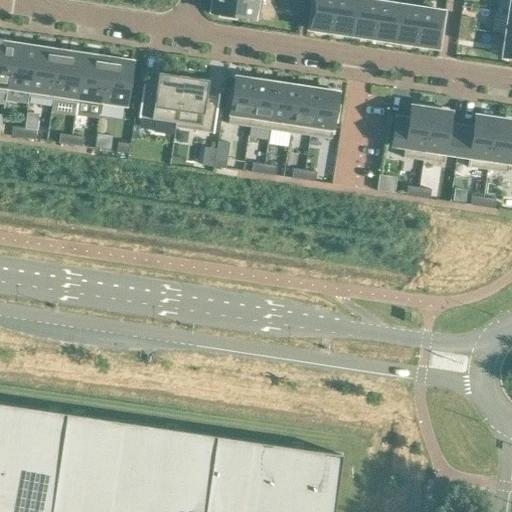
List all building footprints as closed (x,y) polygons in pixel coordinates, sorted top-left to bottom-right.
[(212,0),(210,12),(220,14),(219,17),(236,19),(236,16),(259,20),(262,0),(212,0)] [(295,0),(293,0),(292,12),(302,13),(304,1),(295,0)] [(312,0),(308,29),(329,33),(334,0),(312,0)] [(356,0),(334,0),(329,33),(351,36),(356,0)] [(378,2),(365,0),(356,0),(351,36),(373,39),(378,2)] [(373,39),(395,42),(400,5),(378,2),(373,39)] [(422,8),(400,5),(395,42),(416,46),(422,8)] [(422,8),(416,46),(438,49),(444,12),(422,8)] [(461,16),(459,28),(469,30),(470,18),(461,16)] [(469,30),(459,28),(457,40),(467,42),(469,30)] [(511,36),(505,36),(502,58),(511,59),(511,36)] [(3,40),(0,39),(0,92),(6,93),(7,88),(5,88),(12,44),(3,42),(3,40)] [(7,88),(29,91),(36,47),(12,44),(5,88),(7,88)] [(60,51),(36,47),(29,91),(28,96),(53,100),(60,51)] [(84,54),(60,51),(53,100),(77,103),(78,99),(84,54)] [(78,99),(102,102),(108,58),(84,54),(78,99)] [(132,62),(108,58),(102,102),(126,106),(132,62)] [(156,92),(142,90),(138,118),(140,118),(140,117),(175,123),(176,123),(183,77),(158,73),(156,92)] [(213,134),(218,101),(205,99),(208,80),(183,77),(176,123),(175,123),(175,128),(212,133),(212,134),(213,134)] [(228,124),(249,127),(256,80),(235,77),(228,124)] [(276,83),(256,80),(249,127),(269,130),(276,83)] [(290,133),(297,86),(276,83),(269,130),(290,133)] [(317,89),(297,86),(290,133),(310,136),(317,89)] [(317,89),(310,136),(331,139),(333,122),(337,122),(339,106),(336,106),(338,93),(317,89)] [(423,160),(431,107),(416,104),(415,107),(411,106),(409,119),(396,117),(391,146),(404,148),(403,157),(423,160)] [(456,156),(461,127),(449,125),(451,112),(446,111),(447,109),(431,107),(423,160),(443,163),(445,154),(456,156)] [(467,167),(487,170),(495,116),(480,114),(479,116),(475,115),(473,129),(461,127),(456,156),(468,157),(467,167)] [(495,116),(487,170),(507,173),(509,164),(511,164),(511,121),(510,121),(511,118),(495,116)] [(23,138),(24,128),(12,126),(11,136),(23,138)] [(24,128),(23,138),(35,140),(36,130),(24,128)] [(58,143),(70,145),(71,135),(60,133),(58,143)] [(71,135),(70,145),(82,147),(83,137),(71,135)] [(118,142),(116,152),(128,154),(129,144),(118,142)] [(227,159),(215,157),(213,167),(225,169),(227,159)] [(263,174),(264,164),(252,163),(251,172),(263,174)] [(276,166),(264,164),(263,174),(274,176),(276,166)] [(303,180),(305,170),(293,169),(291,178),(303,180)] [(305,170),(303,180),(315,182),(316,172),(305,170)] [(418,197),(419,188),(407,186),(406,196),(418,197)] [(431,189),(419,188),(418,197),(429,199),(431,189)] [(470,205),(482,207),(483,197),(471,195),(470,205)] [(495,199),(483,197),(482,207),(493,209),(495,199)] [(0,511),(333,511),(336,494),(342,455),(278,445),(0,403),(0,511)]
